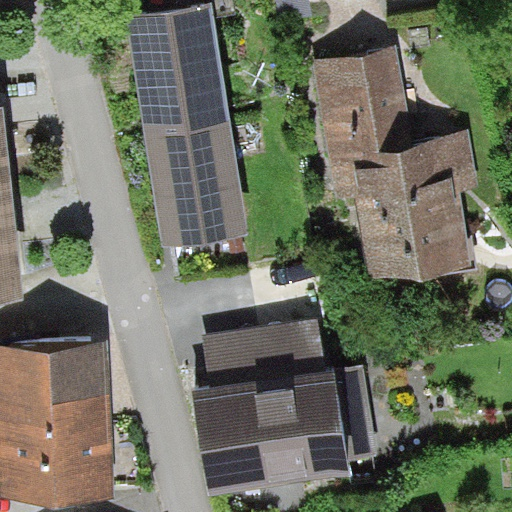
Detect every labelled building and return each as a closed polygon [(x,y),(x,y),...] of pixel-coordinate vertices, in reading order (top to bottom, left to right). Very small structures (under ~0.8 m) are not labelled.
[(143,0),(126,3),(150,144),(164,230),(172,228),(179,273),(246,262),(238,214),(247,212),(211,0),(143,0)] [(311,0),(279,0),(281,11),(312,7),(311,0)] [(399,38),(313,56),(333,150),(341,191),(356,188),(373,268),(476,247),(463,184),(478,181),(466,122),(419,132),(399,38)] [(5,88),(0,88),(0,270),(24,267),(19,224),(13,173),(8,120),(5,88)] [(315,305),(191,325),(199,374),(177,378),(196,490),(344,466),(342,456),(368,452),(352,354),(324,359),(315,305)] [(95,341),(0,342),(0,487),(97,486),(95,341)]
